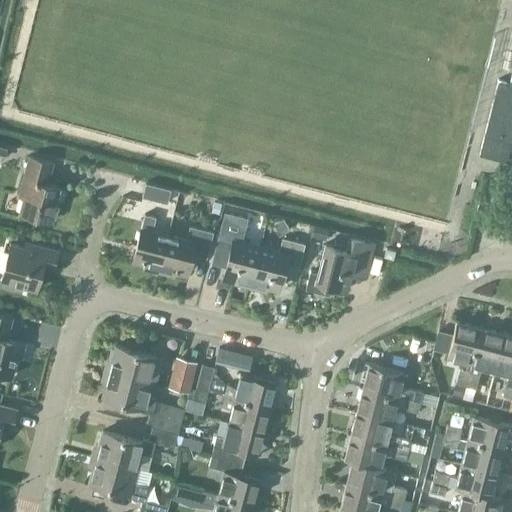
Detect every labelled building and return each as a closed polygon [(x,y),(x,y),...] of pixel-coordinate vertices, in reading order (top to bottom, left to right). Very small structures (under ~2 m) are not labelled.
[(511,162),(511,165),(510,175),(511,175),(511,74),(509,85),(498,82),(479,155),(511,162)] [(66,188),(48,183),(54,162),(29,155),(19,195),(25,196),(21,212),(51,220),(57,198),(63,200),(66,188)] [(168,201),(171,189),(146,183),(142,196),(167,203),(168,201)] [(168,201),(175,203),(179,191),(171,189),(168,201)] [(214,201),(212,212),(219,214),(222,203),(214,201)] [(225,212),(216,246),(231,250),(226,267),(223,278),(251,285),(261,246),(241,240),(247,218),(225,212)] [(145,266),(160,270),(169,235),(153,231),(157,217),(145,214),(134,258),(146,261),(145,266)] [(315,225),(312,235),(328,239),(330,230),(315,225)] [(187,240),(169,235),(160,270),(175,274),(176,269),(188,272),(194,253),(206,256),(213,232),(190,226),(187,240)] [(326,244),(317,273),(310,271),(306,288),(329,294),(331,286),(347,290),(353,265),(368,269),(374,244),(350,237),(347,249),(326,244)] [(261,246),(251,285),(279,293),(287,266),(298,269),(304,244),(283,238),(279,251),(261,246)] [(44,263),(55,266),(59,251),(30,243),(29,248),(10,243),(0,280),(0,283),(15,288),(16,282),(37,288),(44,263)] [(393,258),(394,256),(395,251),(387,248),(385,256),(393,258)] [(18,355),(21,356),(25,343),(5,337),(11,317),(0,313),(0,371),(12,375),(18,355)] [(450,353),(449,357),(472,363),(481,327),(458,321),(455,334),(450,353)] [(470,370),(466,385),(476,387),(482,365),(496,369),(505,333),(481,327),(472,363),(470,370)] [(511,334),(505,333),(496,369),(508,372),(502,394),(511,396),(511,334)] [(157,359),(116,348),(109,374),(150,385),(157,359)] [(171,377),(168,387),(188,392),(189,389),(196,362),(181,358),(176,379),(171,377)] [(365,362),(358,385),(420,401),(423,391),(400,385),(404,372),(365,362)] [(202,363),(196,388),(208,391),(214,371),(215,367),(202,363)] [(460,368),(457,382),(466,385),(470,370),(460,368)] [(214,371),(208,391),(223,394),(225,384),(214,371)] [(146,426),(152,428),(178,434),(184,409),(155,402),(156,398),(147,395),(150,385),(109,374),(103,399),(141,409),(141,412),(149,414),(146,426)] [(228,384),(225,395),(271,406),(276,383),(239,374),(236,386),(228,384)] [(457,382),(454,394),(463,397),(466,386),(466,385),(457,382)] [(358,385),(352,410),(391,420),(395,406),(417,411),(420,401),(358,385)] [(195,390),(193,399),(206,402),(208,391),(196,388),(195,390)] [(225,395),(222,406),(231,408),(227,421),(265,430),(271,406),(225,395)] [(0,430),(2,422),(13,425),(17,408),(0,403),(0,430)] [(352,410),(346,433),(408,449),(410,442),(410,439),(388,433),(391,420),(352,410)] [(511,425),(475,416),(469,440),(508,451),(511,437),(511,425)] [(216,435),(211,455),(242,463),(245,452),(258,455),(265,430),(227,421),(223,437),(216,435)] [(448,424),(445,434),(461,438),(464,428),(448,424)] [(103,433),(96,459),(138,470),(143,453),(151,455),(155,443),(174,448),(178,434),(152,428),(148,441),(142,439),(141,443),(103,433)] [(346,433),(340,457),(347,459),(379,467),(382,454),(405,460),(408,449),(346,433)] [(445,434),(443,444),(458,449),(461,438),(445,434)] [(182,437),(180,447),(190,450),(200,452),(203,441),(183,436),(182,437)] [(466,451),(463,464),(502,474),(508,451),(469,440),(466,451)] [(190,450),(180,453),(183,462),(193,459),(190,450)] [(211,455),(209,466),(223,470),(217,495),(253,504),(259,479),(239,474),(242,463),(211,455)] [(135,483),(138,470),(96,459),(89,483),(129,494),(128,497),(143,501),(139,511),(166,511),(169,506),(145,499),(148,486),(135,483)] [(347,459),(341,482),(380,493),(386,469),(379,467),(347,459)] [(436,471),(433,481),(449,485),(465,489),(496,497),(502,474),(463,464),(459,477),(436,471)] [(433,481),(431,491),(446,495),(449,485),(433,481)] [(341,482),(335,507),(353,511),(375,511),(377,503),(400,509),(403,498),(388,495),(380,493),(341,482)] [(390,484),(388,495),(403,498),(405,488),(390,484)] [(465,489),(458,511),(501,511),(505,500),(496,497),(465,489)] [(202,492),(199,503),(214,506),(213,510),(212,511),(250,511),(253,504),(217,495),(202,491),(202,492)]
